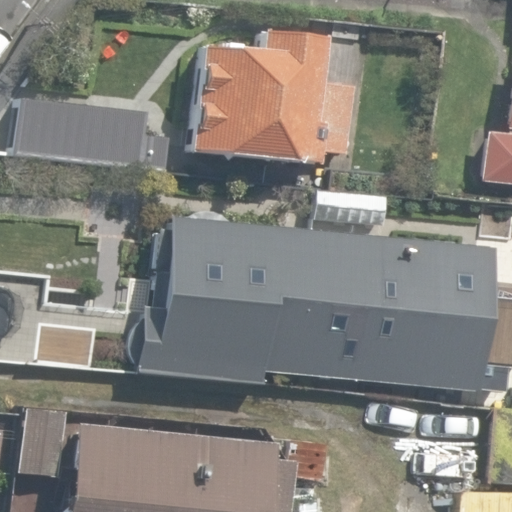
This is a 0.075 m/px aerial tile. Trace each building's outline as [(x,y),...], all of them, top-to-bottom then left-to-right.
[(312,80),(316,38),(253,32),(251,44),(207,40),(196,50),(186,154),(314,166),(315,154),(337,156),(347,82),(312,80)] [(511,61),(508,61),(501,130),(510,130),(509,137),(481,134),(477,182),(511,186),(511,61)] [(0,117),(0,154),(94,164),(98,123),(3,114),(0,117)] [(303,217),(374,220),(375,189),(304,186),(303,217)] [(253,365),(414,381),(414,375),(463,380),(465,360),(511,364),(511,294),(474,291),(479,244),(158,213),(149,301),(134,300),(127,364),(252,376),(253,365)] [(0,358),(29,362),(39,278),(0,272),(0,358)] [(12,474),(51,477),(55,414),(17,411),(12,474)] [(479,484),(511,487),(511,414),(486,412),(479,484)] [(55,511),(276,511),(281,463),(261,461),(262,447),(65,426),(55,511)] [(281,477),(317,480),(320,445),(284,441),(281,477)]
